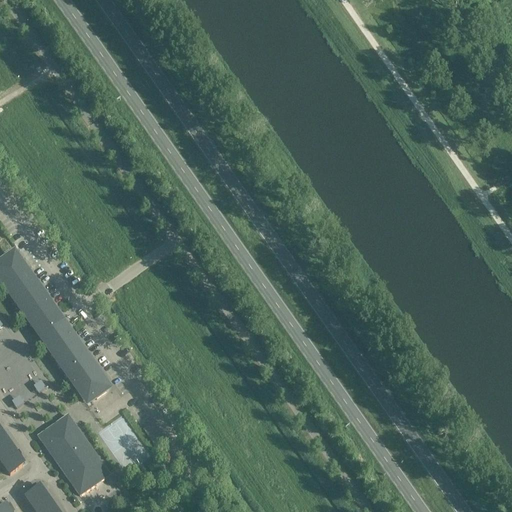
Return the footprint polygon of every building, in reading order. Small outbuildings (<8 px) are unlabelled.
[(0,248),(2,247),(2,248),(4,247),(3,246),(6,244),(7,245),(8,244),(0,232),(0,248)] [(9,256),(0,262),(0,284),(30,327),(29,328),(29,329),(28,330),(28,331),(28,332),(29,333),(30,334),(31,334),(32,335),(33,335),(34,334),(35,334),(37,332),(44,342),(41,343),(83,403),(87,400),(90,405),(106,394),(103,389),(108,385),(66,326),(64,328),(57,318),(59,317),(59,316),(60,316),(60,315),(61,315),(61,313),(61,312),(60,311),(60,310),(59,310),(58,309),(57,309),(56,309),(55,309),(55,310),(18,257),(13,261),(9,256)] [(80,497),(109,476),(68,417),(38,438),(80,497)] [(0,462),(10,476),(24,466),(0,431),(0,462)] [(56,511),(37,485),(35,486),(29,490),(31,493),(24,497),(34,511),(56,511)]
